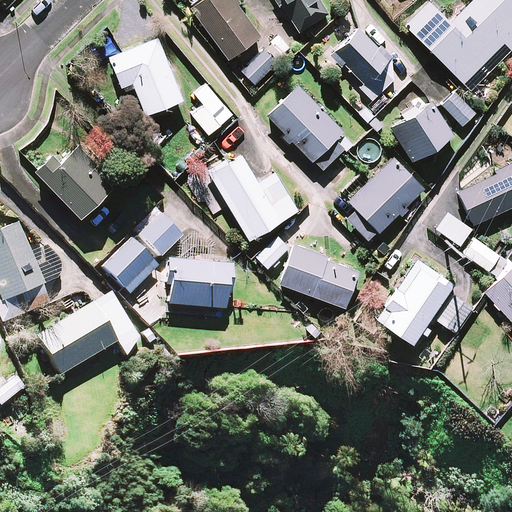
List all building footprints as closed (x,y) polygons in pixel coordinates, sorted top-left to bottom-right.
[(258,36),(233,0),(196,0),(188,6),(225,59),(258,36)] [(326,13),(318,0),(276,0),(297,31),(326,13)] [(511,0),(467,0),(449,18),(430,0),(426,0),(402,25),(469,90),(511,46),(511,0)] [(386,59),(355,28),(331,52),(374,96),(391,80),(378,67),(386,59)] [(180,98),(155,38),(107,57),(120,87),(131,82),(143,113),(180,98)] [(275,62),(263,49),(240,70),(252,83),(275,62)] [(229,115),(204,83),(193,92),(202,104),(190,113),(206,133),(229,115)] [(340,130),(295,85),(265,115),(320,170),(342,148),(332,138),(340,130)] [(473,112),(452,91),(439,104),(460,125),(473,112)] [(447,134),(424,101),(387,126),(410,159),(447,134)] [(111,183),(75,145),(58,161),(50,153),(33,169),(76,215),(111,183)] [(255,182),(237,151),(205,170),(246,238),(295,209),(272,171),(255,182)] [(365,239),(395,212),(399,216),(407,208),(403,204),(421,188),(392,156),(346,198),(355,208),(345,217),(365,239)] [(511,162),(455,190),(471,224),(511,203),(511,162)] [(126,294),(154,266),(150,261),(178,234),(156,212),(100,267),(126,294)] [(469,229),(446,212),(434,228),(457,245),(469,229)] [(0,299),(40,283),(14,221),(0,227),(0,299)] [(286,246),(275,235),(253,258),(264,269),(286,246)] [(497,255),(472,237),(461,252),(486,270),(497,255)] [(356,270),(292,244),(277,281),(341,307),(356,270)] [(220,310),(227,265),(171,257),(165,302),(220,310)] [(409,342),(417,331),(424,336),(430,328),(423,323),(451,283),(415,259),(374,317),(409,342)] [(511,264),(483,292),(511,323),(511,264)] [(113,341),(122,356),(135,338),(108,292),(33,336),(55,375),(113,341)] [(470,307),(453,295),(435,319),(452,332),(470,307)]
